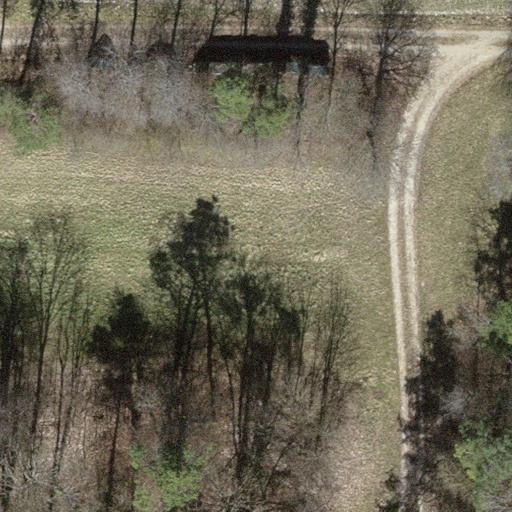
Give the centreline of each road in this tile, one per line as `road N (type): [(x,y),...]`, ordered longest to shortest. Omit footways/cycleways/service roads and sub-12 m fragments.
road 1 (track): [(500,48),(393,40),(0,39)]
road 2 (track): [(500,48),(437,106),(407,229),(421,511)]
